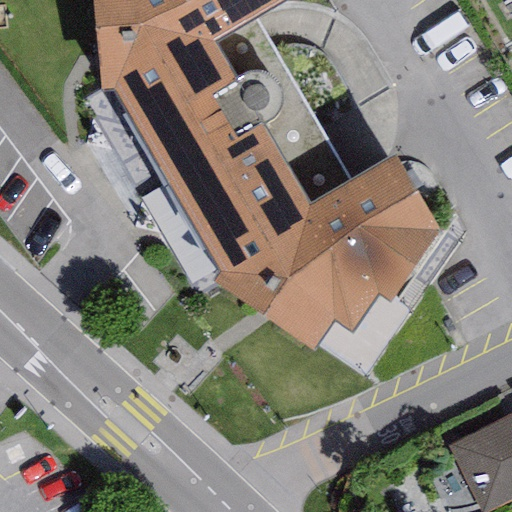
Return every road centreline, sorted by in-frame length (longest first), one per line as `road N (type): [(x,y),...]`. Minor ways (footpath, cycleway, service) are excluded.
road 1 (residential): [(511,341),(204,486)]
road 2 (unknown): [(379,0),(511,242)]
road 3 (tertiary): [(204,486),(0,310)]
